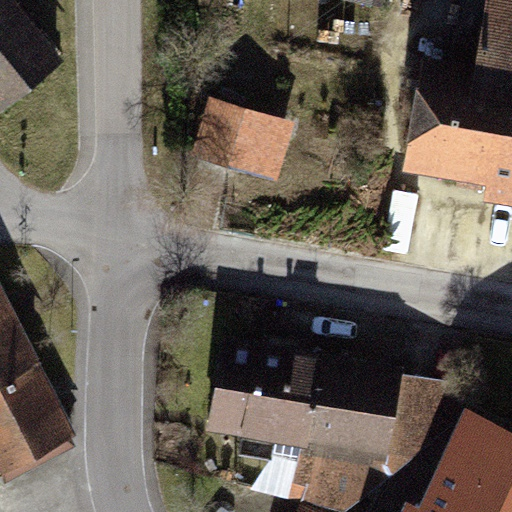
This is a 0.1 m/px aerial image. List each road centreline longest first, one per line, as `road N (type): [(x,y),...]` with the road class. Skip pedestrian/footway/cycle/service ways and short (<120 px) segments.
road 1 (residential): [(511,308),(120,227)]
road 2 (tertiary): [(120,227),(118,382),(135,511)]
road 3 (tertiary): [(115,0),(120,227)]
road 4 (residential): [(120,227),(0,202)]
